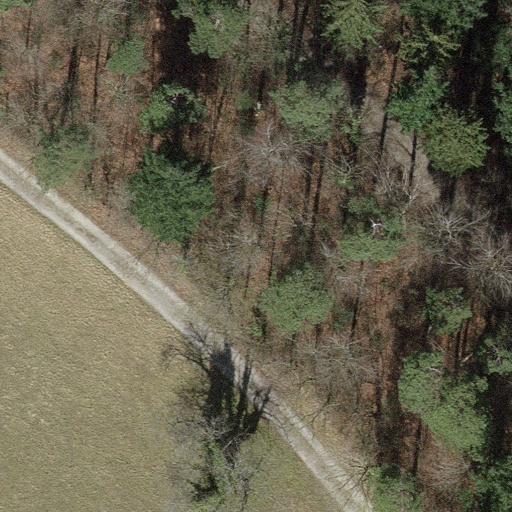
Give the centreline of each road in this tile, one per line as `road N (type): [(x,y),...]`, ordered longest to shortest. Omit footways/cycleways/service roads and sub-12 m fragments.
road 1 (track): [(0,132),(73,185),(329,442),(373,511)]
road 2 (track): [(511,252),(273,0)]
